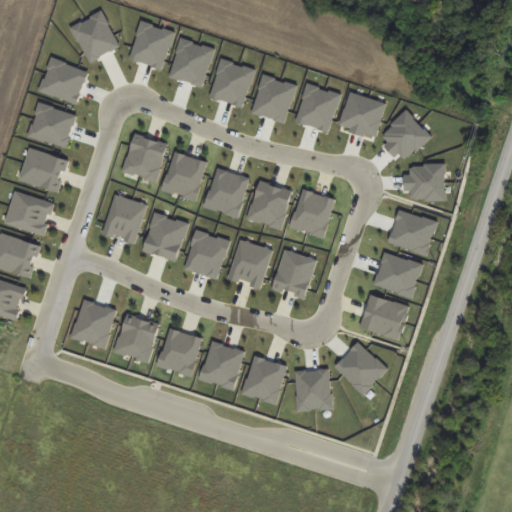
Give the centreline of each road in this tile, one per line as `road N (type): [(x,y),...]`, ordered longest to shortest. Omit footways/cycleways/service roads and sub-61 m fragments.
road 1 (tertiary): [(391,511),(511,140)]
road 2 (residential): [(399,490),(32,359)]
road 3 (residential): [(27,370),(127,91)]
road 4 (residential): [(315,335),(189,303),(67,251)]
road 5 (residential): [(127,91),(259,152),(367,175)]
road 6 (residential): [(367,175),(369,196),(315,335)]
